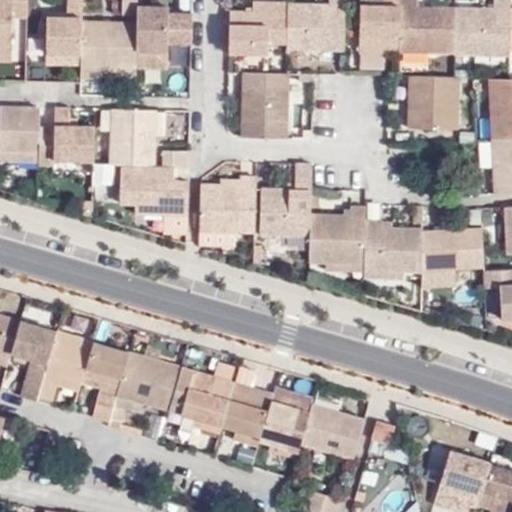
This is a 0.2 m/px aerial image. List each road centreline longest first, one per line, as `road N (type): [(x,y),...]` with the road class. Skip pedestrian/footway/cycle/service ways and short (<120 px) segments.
road 1 (tertiary): [(511,407),(0,253)]
road 2 (residential): [(211,0),(209,152),(363,154),(364,97)]
road 3 (residential): [(269,488),(110,436)]
